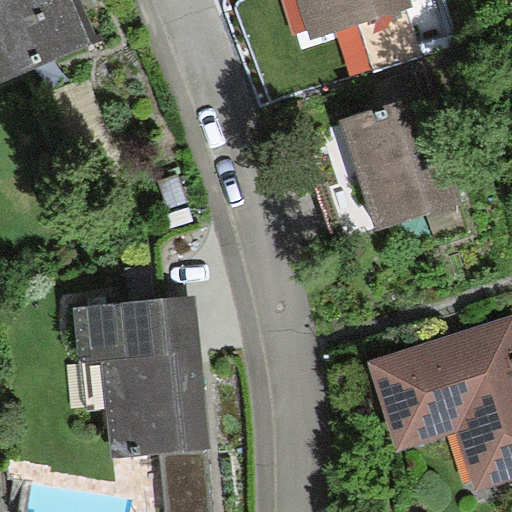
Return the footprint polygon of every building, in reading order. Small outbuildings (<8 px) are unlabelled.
[(0,0),(0,81),(87,47),(68,0),(0,0)] [(301,0),(311,34),(408,5),(406,0),(301,0)] [(423,103),(341,128),(360,190),(372,230),(454,205),(423,103)] [(215,511),(193,346),(189,302),(75,313),(81,366),(105,364),(114,459),(162,457),(166,511),(215,511)] [(511,475),(511,338),(507,323),(462,337),(368,367),(395,451),(456,432),(474,488),(511,475)]
